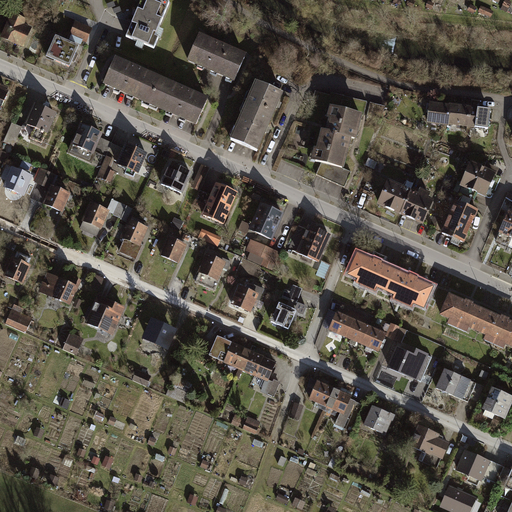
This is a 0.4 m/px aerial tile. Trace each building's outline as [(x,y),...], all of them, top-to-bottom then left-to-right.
[(170,4),(160,0),(142,0),(127,37),(155,49),(159,38),(156,37),(170,4)] [(417,3),(411,0),(410,0),(408,7),(413,10),(417,3)] [(388,5),(381,2),(378,8),(385,11),(388,5)] [(401,5),(395,2),(392,8),(399,10),(401,5)] [(443,7),(436,3),(432,12),(438,15),(443,7)] [(478,8),(472,5),(468,12),(474,15),(478,8)] [(26,21),(14,16),(4,39),(23,47),(31,30),(24,26),(26,21)] [(92,30),(77,23),(72,35),(86,42),(92,30)] [(245,58),(200,38),(189,61),(234,81),(245,58)] [(78,48),(57,39),(48,58),(70,67),(78,48)] [(161,81),(116,61),(105,85),(151,105),(161,81)] [(207,101),(161,81),(151,105),(196,125),(207,101)] [(273,115),(283,94),(257,83),(248,104),(273,115)] [(364,116),(367,102),(331,93),(331,95),(316,92),(312,106),(326,110),(327,107),(334,109),(361,115),(364,116)] [(257,151),(273,115),(248,104),(232,140),(257,151)] [(368,117),(382,120),(386,107),(371,104),(368,117)] [(450,107),(431,104),(429,122),(448,125),(448,124),(450,107)] [(55,114),(36,106),(28,125),(36,129),(32,139),(43,143),(55,114)] [(470,108),(450,106),(450,107),(448,124),(467,127),(470,108)] [(490,111),(470,108),(467,127),(488,129),(490,111)] [(361,115),(334,109),(328,134),(324,132),(316,161),(322,163),(316,175),(345,188),(351,173),(342,169),(350,139),(354,140),(361,115)] [(23,128),(12,124),(4,143),(15,147),(23,128)] [(101,135),(83,127),(71,153),(89,161),(94,151),(107,157),(113,144),(100,138),(101,135)] [(148,155),(127,146),(125,150),(113,144),(107,157),(98,177),(111,183),(115,173),(109,171),(113,160),(120,163),(119,166),(137,174),(143,161),(145,161),(148,155)] [(366,165),(374,169),(377,162),(369,158),(366,165)] [(190,173),(171,165),(162,185),(181,193),(190,173)] [(477,192),(485,195),(494,175),(472,165),(463,184),(459,182),(454,191),(460,194),(474,200),(477,192)] [(31,177),(14,170),(6,188),(23,195),(31,177)] [(49,173),(43,170),(37,183),(44,186),(49,173)] [(49,173),(44,186),(50,189),(56,175),(49,173)] [(204,180),(197,177),(193,187),(200,190),(204,180)] [(82,186),(91,190),(93,187),(84,182),(82,186)] [(410,192),(388,183),(379,204),(400,214),(410,192)] [(236,194),(216,185),(211,197),(199,192),(193,205),(206,210),(203,216),(223,224),(236,194)] [(69,195),(53,188),(45,205),(62,212),(69,195)] [(419,196),(410,192),(400,214),(422,224),(432,202),(426,199),(428,195),(421,191),(419,196)] [(444,232),(464,241),(477,211),(470,208),(474,200),(460,194),(456,203),(444,232)] [(270,205),(264,202),(251,230),(271,239),(283,214),(269,208),(270,205)] [(126,206),(119,203),(114,215),(121,217),(126,206)] [(107,211),(91,204),(81,229),(97,235),(107,211)] [(511,213),(509,212),(496,241),(511,247),(511,213)] [(183,223),(175,219),(173,225),(181,228),(183,223)] [(125,240),(120,252),(136,259),(142,246),(140,245),(147,229),(130,221),(123,239),(125,240)] [(329,236),(310,228),(299,254),(318,262),(329,236)] [(203,231),(199,238),(216,245),(219,238),(203,231)] [(186,245),(169,238),(161,256),(178,263),(186,245)] [(280,254),(252,242),(248,251),(265,258),(261,266),(272,270),(280,254)] [(15,260),(13,259),(6,276),(22,284),(30,266),(29,266),(31,259),(18,254),(15,260)] [(215,291),(220,280),(218,279),(223,267),(228,269),(231,263),(220,258),(219,261),(208,256),(196,283),(215,291)] [(395,272),(359,256),(350,274),(387,291),(395,272)] [(432,288),(395,272),(387,291),(423,307),(432,288)] [(69,284),(54,277),(49,289),(55,291),(52,297),(69,304),(80,280),(72,277),(69,284)] [(104,280),(96,277),(92,287),(99,290),(104,280)] [(259,300),(264,289),(255,285),(252,292),(241,287),(233,305),(250,312),(255,299),(259,300)] [(300,295),(286,290),(283,297),(297,303),(300,295)] [(487,313),(451,297),(443,316),(479,331),(487,313)] [(123,308),(99,298),(94,310),(90,308),(86,318),(90,320),(88,324),(110,334),(114,325),(116,326),(123,308)] [(297,311),(279,304),(271,322),(289,330),(297,311)] [(17,329),(23,315),(13,311),(7,325),(17,329)] [(350,312),(347,318),(337,313),(330,330),(347,337),(356,315),(350,312)] [(511,323),(487,313),(479,331),(511,346),(511,323)] [(23,315),(17,329),(27,333),(33,319),(23,315)] [(347,337),(363,344),(370,328),(360,323),(363,317),(356,315),(347,337)] [(172,330),(156,323),(148,340),(164,347),(172,330)] [(395,338),(399,327),(392,324),(387,335),(395,338)] [(407,330),(399,327),(395,338),(402,341),(407,330)] [(386,335),(370,328),(363,344),(379,351),(386,335)] [(82,339),(70,334),(63,350),(75,355),(82,339)] [(233,343),(217,337),(209,356),(225,363),(225,362),(240,368),(248,351),(232,344),(233,343)] [(415,356),(399,349),(390,369),(422,383),(433,358),(417,352),(415,356)] [(276,363),(248,351),(240,368),(268,381),(276,363)] [(152,376),(140,371),(136,379),(148,385),(152,376)] [(476,384),(445,371),(437,389),(468,402),(476,384)] [(326,407),(334,389),(310,378),(306,392),(312,394),(310,399),(326,407)] [(282,383),(275,380),(269,395),(276,397),(282,383)] [(191,394),(172,385),(168,395),(187,403),(191,394)] [(351,397),(334,389),(326,407),(341,413),(336,425),(344,428),(355,402),(350,400),(351,397)] [(506,397),(492,391),(483,410),(486,411),(484,415),(493,419),(495,414),(501,417),(502,415),(506,416),(511,401),(511,398),(507,396),(506,397)] [(291,418),(300,422),(305,409),(296,405),(291,418)] [(395,416),(373,407),(365,426),(382,433),(383,431),(387,432),(392,420),(393,421),(395,416)] [(244,416),(237,413),(234,423),(240,425),(244,416)] [(119,420),(112,417),(109,424),(116,427),(119,420)] [(263,424),(249,418),(244,429),(258,435),(263,424)] [(444,437),(420,427),(411,446),(423,452),(419,461),(437,469),(448,445),(442,442),(444,437)] [(46,431),(38,428),(34,437),(42,440),(46,431)] [(158,440),(151,438),(148,445),(154,448),(158,440)] [(135,444),(124,439),(121,446),(132,451),(135,444)] [(87,451),(80,448),(77,456),(84,458),(87,451)] [(490,460),(467,451),(458,470),(481,480),(482,477),(490,460)] [(166,457),(157,453),(155,458),(164,462),(166,457)] [(113,460),(106,457),(102,466),(109,469),(113,460)] [(288,460),(281,457),(278,466),(285,469),(288,460)] [(339,462),(332,459),(330,465),(336,468),(339,462)] [(505,487),(511,471),(511,470),(490,460),(482,477),(505,487)] [(211,464),(204,461),(201,468),(208,470),(211,464)] [(380,473),(357,463),(354,471),(376,481),(380,473)] [(40,470),(33,467),(29,477),(36,480),(40,470)] [(143,477),(137,474),(134,480),(141,483),(143,477)] [(120,478),(114,476),(109,487),(115,490),(120,478)] [(250,479),(243,476),(240,484),(246,487),(250,479)] [(171,491),(161,487),(158,493),(168,498),(171,491)] [(468,511),(474,498),(451,488),(443,506),(456,511),(468,511)] [(291,498),(279,494),(276,501),(287,506),(291,498)] [(199,498),(192,495),(188,504),(195,507),(199,498)] [(306,502),(296,498),(292,507),(302,511),(306,502)] [(111,511),(115,503),(108,500),(104,509),(110,511),(111,511)]
